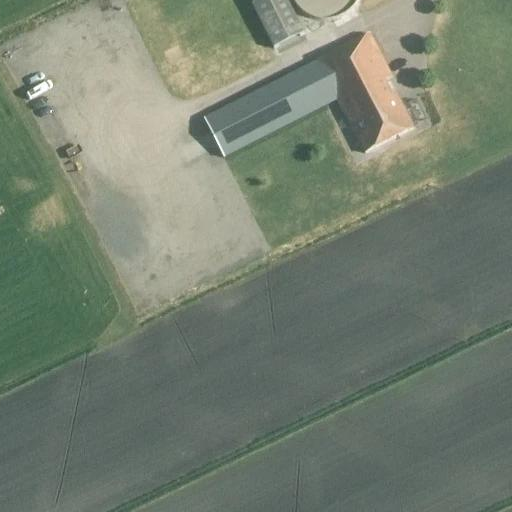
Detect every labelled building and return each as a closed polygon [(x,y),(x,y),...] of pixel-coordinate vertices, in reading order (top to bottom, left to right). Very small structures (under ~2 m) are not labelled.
[(287,0),(263,0),(253,5),(275,49),(305,34),(287,0)] [(292,0),(295,6),(303,14),(309,19),(318,21),(327,22),(338,20),(349,13),(359,3),(360,0),(292,0)] [(317,64),(205,120),(224,159),(338,102),(366,155),(414,130),(396,95),(391,98),(382,82),(390,78),(367,35),(316,62),(317,64)] [(12,49),(16,69),(30,66),(26,47),(12,49)] [(63,108),(41,114),(45,129),(67,123),(63,108)]
